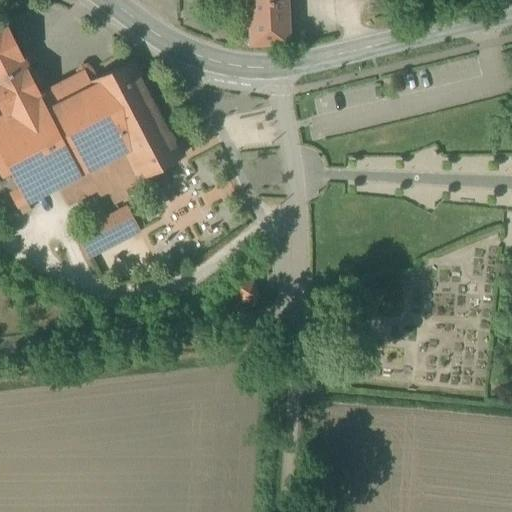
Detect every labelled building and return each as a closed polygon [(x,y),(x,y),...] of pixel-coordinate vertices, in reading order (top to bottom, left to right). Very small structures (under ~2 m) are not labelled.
[(286,0),(248,0),(250,42),(288,41),(286,0)] [(27,66),(5,22),(0,24),(0,94),(9,111),(40,94),(25,66),(27,66)] [(40,94),(9,111),(0,94),(0,149),(20,188),(11,193),(17,204),(57,184),(67,204),(130,172),(135,179),(183,154),(163,116),(172,111),(168,103),(159,108),(133,59),(89,82),(84,72),(40,94)] [(127,209),(77,235),(88,256),(138,231),(127,209)] [(253,280),(237,286),(242,302),(258,297),(253,280)]
